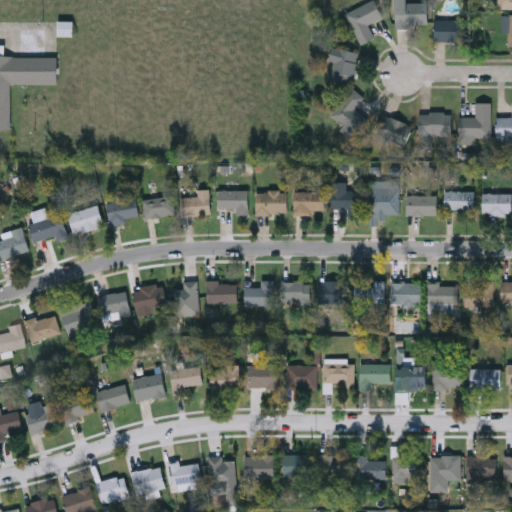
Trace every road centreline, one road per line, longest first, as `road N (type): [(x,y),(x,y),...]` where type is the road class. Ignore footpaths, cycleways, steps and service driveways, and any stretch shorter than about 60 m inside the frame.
road 1 (residential): [(511,426),(207,426),(0,475)]
road 2 (residential): [(511,250),(189,252),(0,295)]
